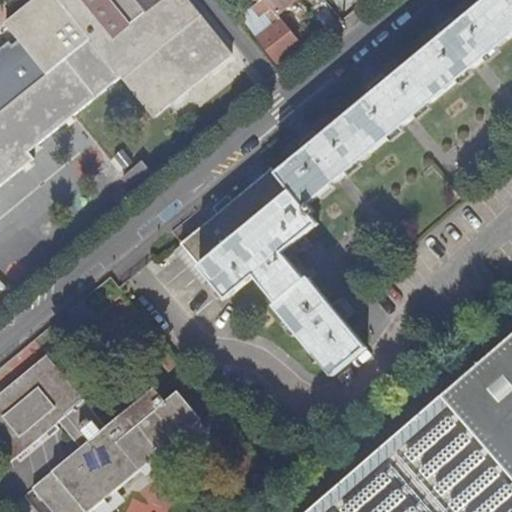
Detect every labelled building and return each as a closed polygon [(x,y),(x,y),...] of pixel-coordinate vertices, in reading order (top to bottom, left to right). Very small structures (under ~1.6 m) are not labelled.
[(0,192),(37,163),(31,156),(126,79),(160,121),(235,60),(186,0),(43,0),(10,27),(52,79),(0,121),(0,192)] [(275,175),(187,248),(216,283),(210,288),(216,296),(222,291),(231,301),(260,278),(282,305),(279,308),(336,377),(371,349),(347,321),(353,316),(342,302),(336,307),(313,280),(309,283),(295,266),(302,261),(295,251),(322,229),(315,220),(321,215),(314,206),(419,120),(478,71),(487,64),(511,43),(511,0),(496,0),(461,28),(455,21),(442,32),(448,40),(393,86),(386,78),(372,89),(379,97),(324,142),(318,135),(303,146),(310,155),(279,180),(275,175)] [(266,2),(264,0),(257,0),(261,5),(254,11),(262,22),(252,30),(261,40),(260,41),(280,67),(291,58),(294,61),(299,57),(296,54),(304,48),(279,17),(266,2)] [(264,0),(266,2),(279,17),(299,0),(264,0)] [(0,292),(9,286),(0,273),(0,292)] [(511,511),(511,334),(439,396),(511,479),(511,511)] [(48,359),(0,399),(0,448),(14,465),(19,461),(23,465),(62,433),(59,429),(63,426),(83,451),(36,490),(53,511),(94,511),(204,422),(180,394),(167,405),(155,391),(108,430),(48,359)]
